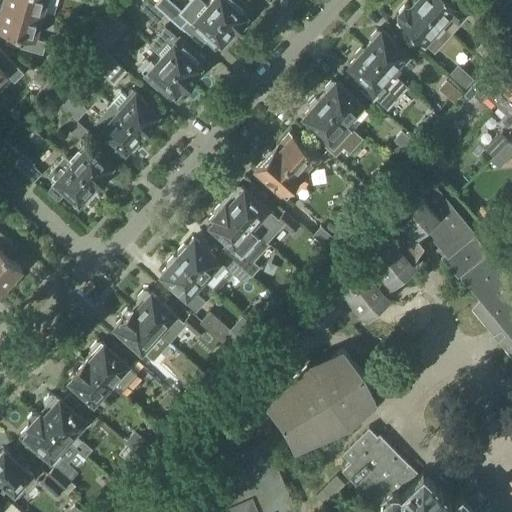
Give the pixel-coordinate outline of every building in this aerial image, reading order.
[(3,0),(3,2),(42,14),(46,0),(3,0)] [(157,22),(166,13),(155,3),(156,3),(152,0),(147,0),(141,8),(157,22)] [(166,13),(190,35),(190,34),(189,33),(195,26),(217,46),(233,29),(207,6),(201,0),(190,0),(182,10),(170,0),(158,0),(156,3),(155,3),(166,13)] [(202,0),(201,0),(207,6),(233,29),(236,31),(246,20),(243,18),(249,10),(237,0),(210,0),(207,4),(202,0)] [(425,44),(425,43),(434,52),(452,31),(443,23),(442,24),(441,25),(414,0),(409,6),(408,5),(403,5),(397,11),(398,17),(399,18),(397,19),(425,44)] [(443,23),(452,31),(468,14),(452,0),(414,0),(441,25),(442,24),(443,23)] [(35,37),(42,14),(3,2),(0,12),(0,27),(13,32),(9,44),(42,53),(46,40),(35,37)] [(87,35),(88,36),(105,50),(127,25),(110,10),(87,35)] [(162,55),(191,81),(201,70),(198,67),(204,60),(165,26),(149,43),(162,55)] [(371,41),(365,47),(394,73),(410,56),(381,30),(374,30),(369,35),(371,41)] [(488,35),(476,48),(485,57),(497,44),(488,35)] [(126,70),(105,50),(88,36),(76,50),(114,84),(126,70)] [(191,81),(162,55),(149,43),(162,55),(154,65),(146,58),(138,66),(172,96),(177,91),(180,93),(191,81)] [(0,79),(6,73),(14,82),(23,72),(0,47),(0,79)] [(378,91),(394,73),(365,47),(349,65),(378,91)] [(57,62),(47,56),(40,66),(42,67),(50,73),(57,62)] [(485,95),(496,105),(502,98),(511,87),(511,58),(510,56),(481,86),(481,87),(474,94),(480,101),(485,95)] [(463,87),(471,78),(456,65),(448,73),(463,87)] [(33,79),(43,87),(52,74),(50,73),(42,67),(33,79)] [(87,108),(52,77),(43,87),(42,88),(77,119),(87,108)] [(446,79),(438,88),(454,103),(462,94),(446,79)] [(325,92),(319,98),(349,125),(365,107),(336,80),(329,80),(324,86),(325,92)] [(481,86),(476,81),(464,94),(470,99),(474,94),(481,87),(481,86)] [(505,114),(501,119),(508,126),(511,122),(511,87),(502,98),(496,105),(505,114)] [(162,114),(133,89),(127,96),(120,90),(110,102),(112,103),(119,110),(140,129),(145,133),(162,114)] [(346,129),(349,125),(319,98),(313,97),(308,103),(309,109),(304,116),(333,143),(346,129)] [(128,152),(129,151),(133,151),(139,145),(138,140),(145,133),(140,129),(119,110),(112,103),(105,112),(112,118),(102,129),(128,152)] [(70,115),(63,123),(79,137),(86,129),(70,115)] [(405,126),(422,140),(430,131),(413,116),(405,126)] [(393,139),(409,154),(418,144),(401,130),(393,139)] [(277,145),(273,150),(304,179),(311,171),(309,170),(320,158),(293,134),(292,135),(289,133),(279,144),(278,146),(277,145)] [(493,157),(507,142),(499,134),(485,149),(493,157)] [(0,151),(33,181),(39,173),(24,160),(25,160),(4,141),(1,138),(0,139),(0,151)] [(80,152),(71,163),(97,186),(99,184),(103,185),(108,179),(108,174),(114,167),(85,141),(78,150),(80,152)] [(511,153),(511,145),(507,142),(493,157),(490,160),(499,168),(511,153)] [(286,198),(304,179),(273,150),(272,150),(268,150),(261,157),(263,161),(254,170),(282,196),(283,195),(286,198)] [(439,153),(431,161),(441,173),(450,165),(439,153)] [(81,204),(82,203),(87,203),(94,195),(93,191),(97,186),(71,163),(63,155),(46,174),(55,182),(49,189),(49,192),(57,199),(59,199),(66,191),(81,204)] [(365,184),(374,192),(377,195),(385,186),(373,175),(365,184)] [(469,227),(443,195),(429,178),(404,199),(406,202),(398,209),(398,210),(400,214),(389,223),(385,226),(385,225),(383,226),(362,243),(363,245),(355,252),(359,257),(350,264),(335,276),(336,277),(321,289),(321,288),(320,288),(309,297),(301,305),(312,318),(318,326),(319,325),(339,308),(344,316),(346,317),(347,316),(364,309),(367,314),(380,304),(389,296),(390,296),(383,288),(392,281),(393,282),(415,263),(412,259),(413,259),(418,250),(421,246),(422,244),(423,243),(416,235),(426,227),(427,228),(443,247),(444,248),(457,238),(470,228),(469,227)] [(353,189),(365,201),(374,192),(365,184),(361,180),(353,189)] [(224,204),(250,227),(258,234),(266,241),(281,224),(275,219),(276,217),(241,185),(240,186),(235,186),(230,192),(231,196),(224,204)] [(207,222),(241,253),(258,234),(250,227),(224,204),(222,206),(218,206),(214,210),(215,214),(207,222)] [(479,220),(487,212),(482,206),(474,214),(479,220)] [(281,224),(290,232),(299,223),(283,209),(276,217),(275,219),(281,224)] [(487,212),(479,220),(476,223),(494,244),(509,231),(488,211),(487,212)] [(333,236),(321,226),(314,236),(325,246),(333,236)] [(475,234),(470,228),(457,238),(444,248),(448,254),(445,256),(462,277),(465,274),(485,298),(475,307),(494,331),(505,324),(511,331),(502,340),(511,352),(511,279),(490,253),(474,234),(475,234)] [(0,282),(5,287),(22,268),(9,257),(18,247),(0,230),(0,282)] [(194,237),(177,255),(206,281),(215,290),(232,271),(243,281),(250,273),(239,264),(222,249),(215,256),(201,243),(200,243),(194,237)] [(177,255),(161,274),(198,308),(205,300),(196,292),(206,281),(177,255)] [(138,300),(131,307),(161,334),(169,341),(184,324),(182,322),(183,321),(148,289),(146,291),(143,291),(137,297),(138,300)] [(144,353),(145,352),(149,356),(142,364),(164,383),(172,374),(153,358),(169,341),(161,334),(131,307),(130,309),(127,309),(121,315),(122,317),(115,326),(144,353)] [(205,327),(233,352),(244,341),(209,310),(200,321),(206,326),(205,327)] [(205,327),(206,326),(200,321),(191,312),(183,321),(182,322),(184,324),(197,336),(205,327)] [(84,359),(112,385),(120,391),(137,373),(101,341),(99,343),(96,343),(90,349),(91,352),(84,359)] [(364,372),(344,349),(339,351),(317,370),(316,369),(317,367),(311,364),(288,384),(291,387),(273,409),(284,422),(283,423),(284,425),(285,424),(295,448),(349,424),(348,417),(347,417),(346,415),(372,404),(376,400),(364,372)] [(103,395),(112,385),(84,359),(83,360),(80,360),(74,367),(75,370),(67,378),(103,410),(111,402),(103,395)] [(176,415),(184,406),(168,391),(159,400),(176,415)] [(69,442),(79,450),(85,456),(92,449),(74,431),(84,419),(56,394),(52,393),(48,394),(43,398),(44,402),(45,406),(39,413),(67,438),(69,439),(70,441),(69,442)] [(41,448),(53,459),(53,460),(57,463),(63,457),(68,461),(79,450),(69,442),(70,441),(69,439),(67,438),(39,413),(19,436),(38,452),(41,448)] [(477,511),(478,511),(461,493),(452,502),(423,472),(418,477),(406,465),(409,463),(379,433),(377,435),(369,427),(342,453),(350,462),(342,470),(370,498),(372,496),(384,509),(380,511),(477,511)] [(150,444),(134,429),(125,439),(142,453),(150,444)] [(290,511),(297,509),(295,506),(286,485),(279,467),(277,463),(268,442),(255,447),(231,457),(238,473),(241,480),(242,479),(243,479),(248,490),(213,505),(201,510),(199,507),(197,502),(193,504),(186,507),(187,511),(290,511)] [(0,479),(25,503),(41,486),(33,478),(35,476),(4,448),(0,452),(0,479)] [(53,467),(47,474),(62,488),(67,493),(75,485),(70,480),(68,481),(53,467)] [(40,482),(55,496),(62,488),(47,474),(40,482)] [(325,504),(345,484),(337,475),(316,495),(325,504)]
